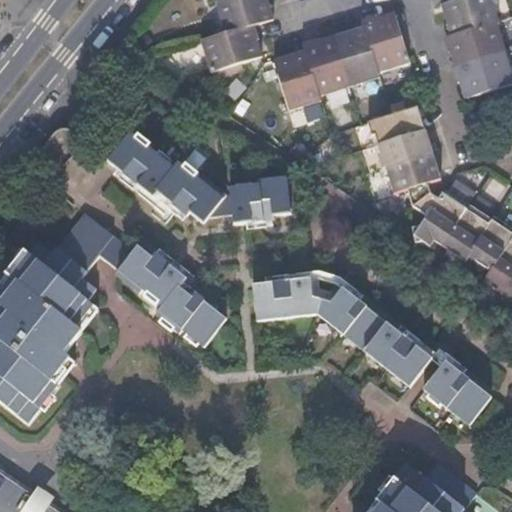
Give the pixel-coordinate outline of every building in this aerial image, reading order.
[(220,0),(230,27),(252,19),(272,13),(268,0),(220,0)] [(495,18),(489,0),(440,0),(439,1),(449,32),(495,18)] [(362,16),(363,22),(377,66),(409,58),(393,7),(362,16)] [(495,18),(449,32),(443,33),(453,64),(504,49),(495,18)] [(252,19),(230,27),(203,35),(213,66),(262,49),(252,19)] [(348,81),(379,71),(377,66),(363,22),(332,31),(348,81)] [(348,81),(332,31),(318,35),(317,32),(301,37),(304,46),(318,91),(348,81)] [(318,91),(304,46),(274,55),(290,105),(319,96),(318,91)] [(458,80),(463,95),(511,80),(511,76),(504,49),(453,64),(450,65),(455,80),(458,80)] [(417,102),(391,110),(370,116),(377,140),(424,126),(417,102)] [(377,140),(384,162),(387,162),(431,148),(424,126),(377,140)] [(174,171),(129,135),(106,162),(137,187),(140,183),(154,195),(158,190),(190,215),(193,211),(208,222),(226,198),(181,161),(174,171)] [(394,188),(408,185),(425,180),(439,175),(431,148),(387,162),(394,188)] [(281,213),(298,212),(296,178),(267,179),(268,181),(240,183),(243,218),(281,218),(281,213)] [(425,180),(408,185),(414,201),(428,190),(425,180)] [(441,187),(436,195),(427,210),(413,231),(428,242),(433,235),(440,240),(465,204),(441,187)] [(414,201),(427,210),(436,195),(428,190),(414,201)] [(440,240),(464,255),(467,251),(488,220),(465,204),(440,240)] [(489,265),(510,235),(511,231),(511,228),(492,214),(488,220),(467,251),(475,256),(476,269),(487,264),(489,265)] [(166,308),(212,345),(234,318),(204,293),(207,289),(199,282),(205,273),(154,232),(133,259),(84,220),(54,256),(37,243),(30,253),(25,249),(5,273),(12,278),(0,291),(0,394),(29,418),(60,382),(54,378),(70,359),(64,354),(81,333),(76,330),(94,306),(87,301),(95,290),(81,279),(94,263),(104,249),(170,303),(166,308)] [(489,265),(483,276),(507,292),(511,283),(511,237),(510,235),(489,265)] [(242,324),(306,321),(304,283),(240,287),(242,324)] [(306,321),(396,393),(417,366),(328,294),(306,321)] [(411,397),(456,433),(477,407),(432,371),(411,397)] [(57,511),(0,474),(0,511),(57,511)] [(469,511),(484,494),(460,475),(446,493),(425,476),(396,511),(469,511)]
